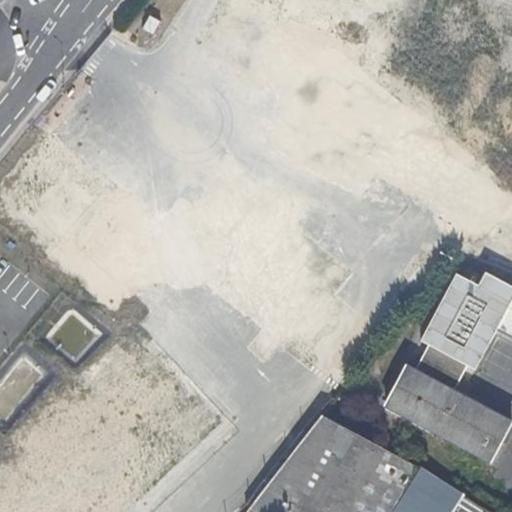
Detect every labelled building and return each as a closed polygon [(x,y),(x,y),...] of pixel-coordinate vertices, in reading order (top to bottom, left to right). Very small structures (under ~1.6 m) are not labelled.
[(511,17),(479,0),(223,0),(199,45),(334,119),(335,117),(354,128),(357,123),(343,115),(369,69),(511,146),(511,17)] [(0,217),(99,296),(156,226),(44,136),(0,190),(0,217)] [(479,281),(457,269),(422,337),(429,341),(415,367),(407,363),(387,401),(479,449),(478,450),(492,458),(511,420),(511,417),(510,417),(508,421),(498,416),(500,412),(455,388),(469,362),(476,366),(498,324),(511,331),(511,281),(486,268),(479,281)] [(134,327),(0,449),(0,511),(146,511),(224,440),(217,417),(134,327)] [(281,468),(247,511),(249,511),(392,511),(420,469),(422,465),(324,413),(281,468)] [(420,469),(393,511),(441,511),(455,490),(420,469)]
